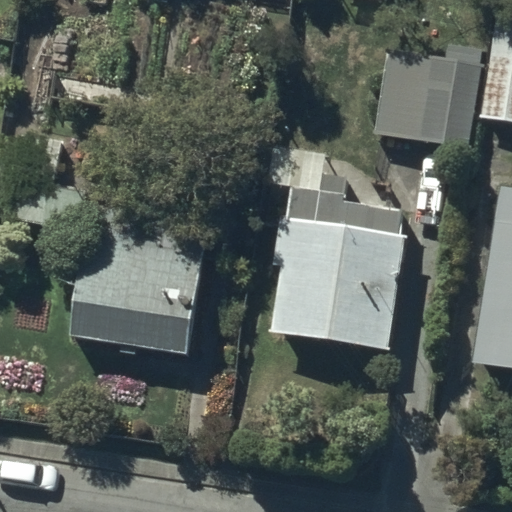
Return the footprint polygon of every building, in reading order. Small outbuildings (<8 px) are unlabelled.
[(446,51),(386,44),(376,131),(469,142),(481,44),(447,40),(446,51)] [(511,50),(490,47),(481,111),(511,115),(511,50)] [(60,140),(21,135),(6,238),(78,248),(87,189),(54,184),(60,140)] [(282,260),(273,324),(387,341),(407,208),(419,210),(425,169),(376,162),(374,174),(326,167),(329,149),(275,141),(269,179),(293,183),(289,213),(279,212),(274,258),(282,260)] [(511,181),(501,179),(473,353),(511,359),(511,181)] [(208,223),(88,204),(69,327),(189,346),(208,223)]
